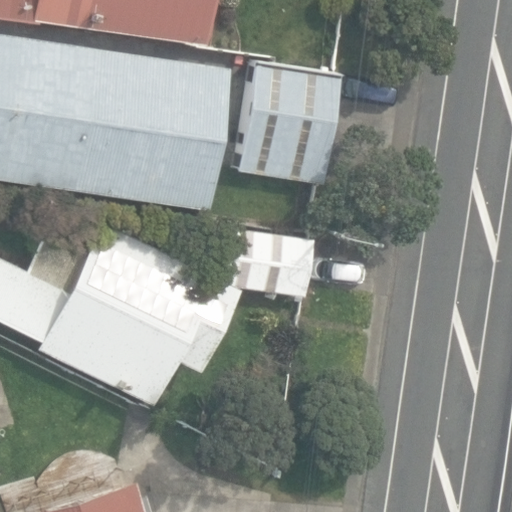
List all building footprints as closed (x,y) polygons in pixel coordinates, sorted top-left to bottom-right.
[(35,17),(197,43),(200,26),(204,18),(207,10),(208,2),(208,0),(0,0),(0,18),(34,23),(35,17)] [(0,176),(202,206),(205,188),(208,179),(210,170),(211,160),(211,151),(223,66),(0,32),(0,176)] [(233,167),(319,179),(333,72),(247,61),(233,167)] [(231,284),(94,218),(78,251),(34,230),(17,266),(0,257),(0,325),(32,341),(28,351),(142,405),(166,355),(192,367),(231,284)] [(307,229),(234,220),(227,270),(301,279),(307,229)] [(131,483),(28,511),(149,511),(144,492),(134,495),(131,483)]
